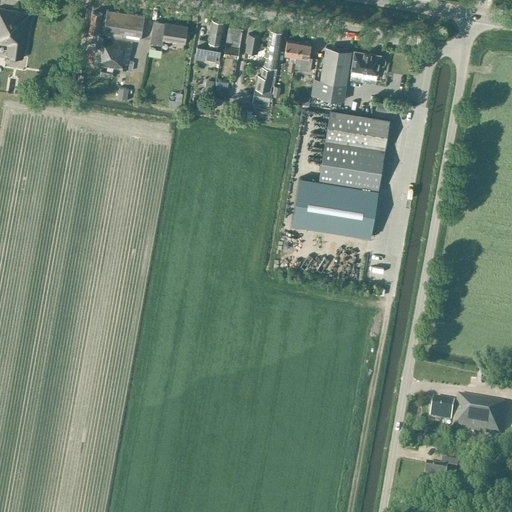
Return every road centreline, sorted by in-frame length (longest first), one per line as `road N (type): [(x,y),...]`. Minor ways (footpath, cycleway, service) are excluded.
road 1 (unclassified): [(385,511),(463,52)]
road 2 (unclassified): [(431,46),(372,377)]
road 3 (unclassified): [(431,46),(161,0)]
road 4 (track): [(372,377),(348,511)]
